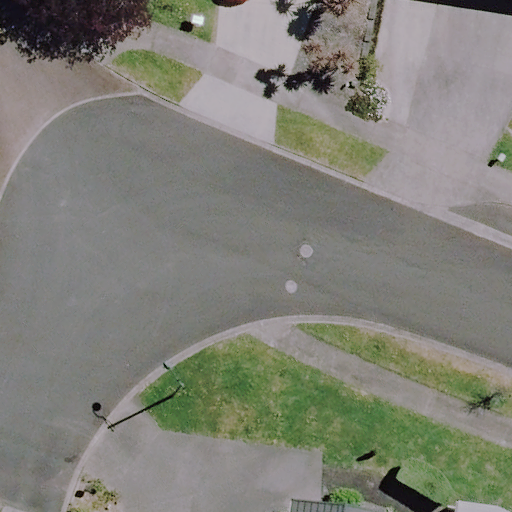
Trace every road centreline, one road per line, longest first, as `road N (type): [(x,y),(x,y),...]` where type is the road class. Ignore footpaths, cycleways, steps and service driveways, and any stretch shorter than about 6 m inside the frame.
road 1 (residential): [(511,305),(194,184)]
road 2 (residential): [(9,439),(194,184)]
road 3 (residential): [(194,184),(53,90),(12,0)]
